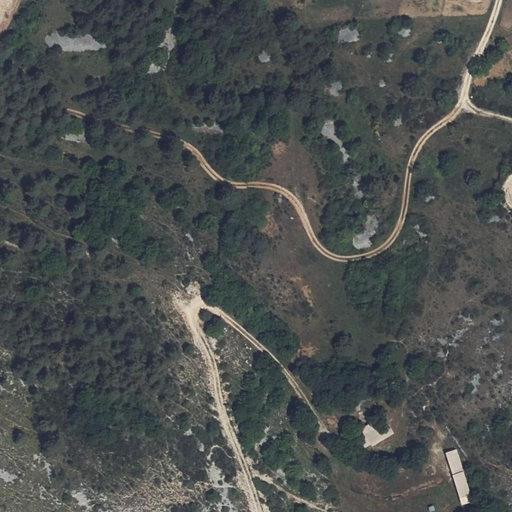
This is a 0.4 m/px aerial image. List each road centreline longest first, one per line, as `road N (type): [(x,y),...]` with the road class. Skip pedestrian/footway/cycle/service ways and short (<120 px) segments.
road 1 (track): [(478,113),(429,137),(394,241),(349,261),(328,254),(289,195),(272,185),(221,180),(168,130),(78,116),(0,57)]
road 2 (track): [(259,511),(196,300),(205,299),(286,372),(328,429)]
road 3 (track): [(299,208),(299,142),(269,0)]
road 4 (track): [(511,118),(478,113),(464,100),(498,0)]
